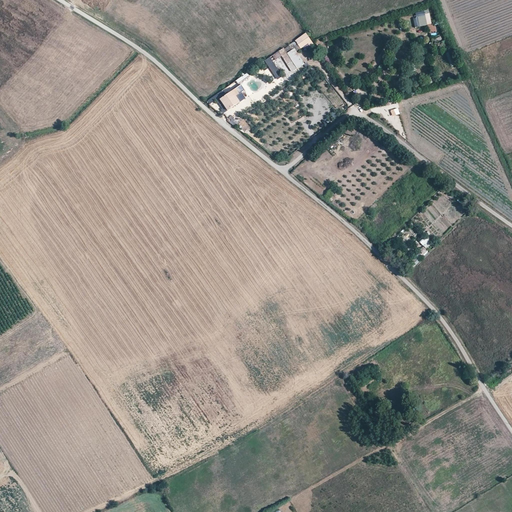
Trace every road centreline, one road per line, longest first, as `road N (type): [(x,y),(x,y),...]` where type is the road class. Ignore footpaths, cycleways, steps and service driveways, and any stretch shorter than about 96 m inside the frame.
road 1 (unclassified): [(283,171),(444,322),(511,430)]
road 2 (unclassified): [(283,171),(347,116),(363,116),(511,228)]
road 3 (unclassified): [(56,0),(136,48),(283,171)]
